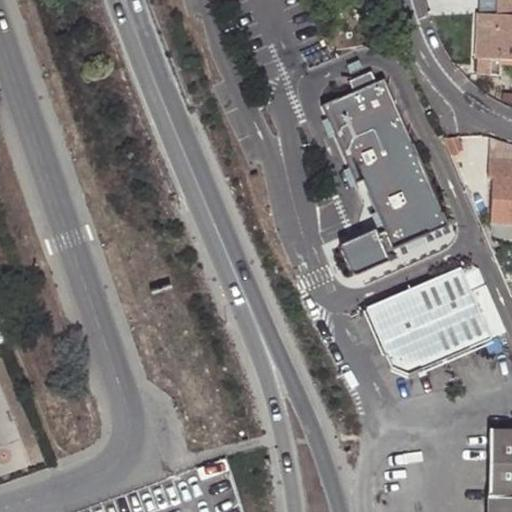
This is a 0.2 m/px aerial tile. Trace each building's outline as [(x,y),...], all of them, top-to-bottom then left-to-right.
[(511,60),(511,16),(477,14),(475,59),(511,60)] [(376,231),(339,247),(353,279),(390,263),(385,254),(449,226),(384,79),(377,82),(372,71),(347,82),(352,94),(322,107),(356,184),(365,180),(388,233),(378,237),(376,231)] [(457,136),(444,138),(442,138),(445,144),(449,155),(463,149),(457,136)] [(511,162),(487,161),(486,179),(491,179),(489,224),(511,224),(511,162)] [(475,261),(365,308),(391,366),(409,376),(505,333),(475,261)] [(511,511),(511,429),(489,430),(486,511),(511,511)]
